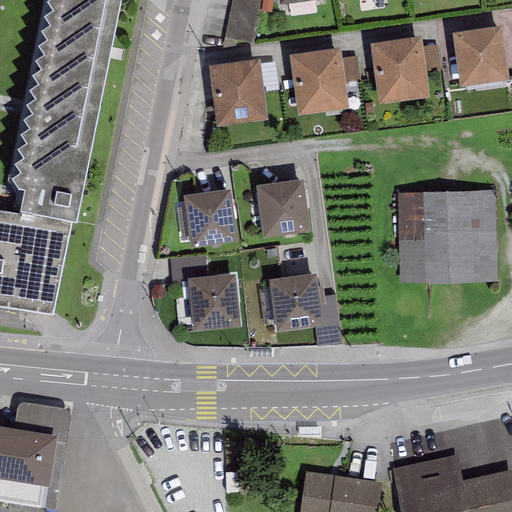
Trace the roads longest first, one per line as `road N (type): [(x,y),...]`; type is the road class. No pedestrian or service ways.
road 1 (primary): [(511,364),(281,388),(111,381)]
road 2 (residential): [(111,381),(142,163),(177,0)]
road 3 (residential): [(153,511),(116,434),(111,381)]
